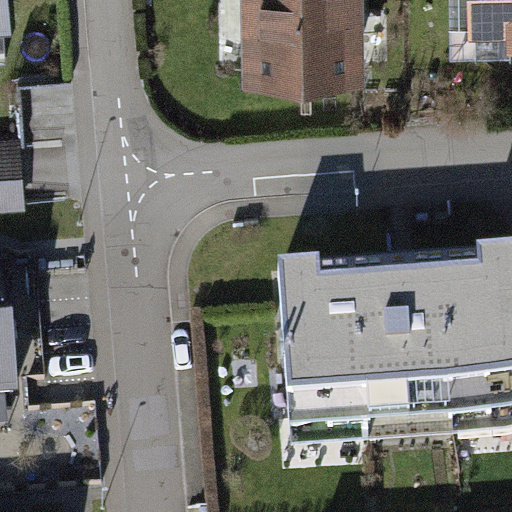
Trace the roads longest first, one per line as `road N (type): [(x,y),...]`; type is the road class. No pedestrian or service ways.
road 1 (residential): [(129,179),(511,148)]
road 2 (residential): [(159,511),(129,179)]
road 3 (residential): [(129,179),(113,0)]
